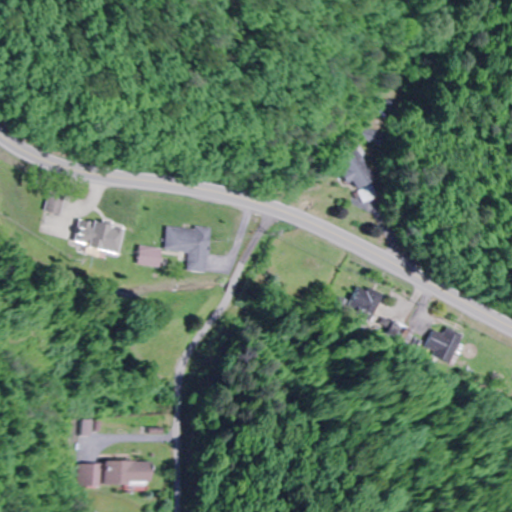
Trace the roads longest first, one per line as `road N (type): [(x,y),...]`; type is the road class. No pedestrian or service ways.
road 1 (primary): [(511,328),(269,206),(90,173),(0,128)]
road 2 (residential): [(171,511),(180,374),(261,238),(286,213)]
